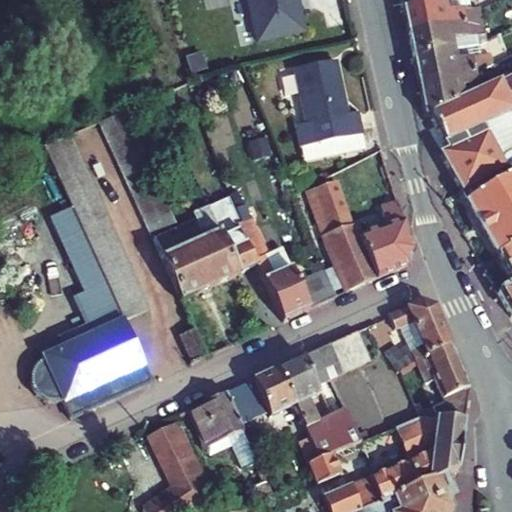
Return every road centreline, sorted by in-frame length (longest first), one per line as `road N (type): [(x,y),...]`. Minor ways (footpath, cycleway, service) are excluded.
road 1 (residential): [(3,449),(126,416),(446,271)]
road 2 (tertiary): [(372,0),(417,188),(446,271)]
road 3 (tertiary): [(496,382),(511,511)]
road 4 (tertiary): [(446,271),(496,382)]
